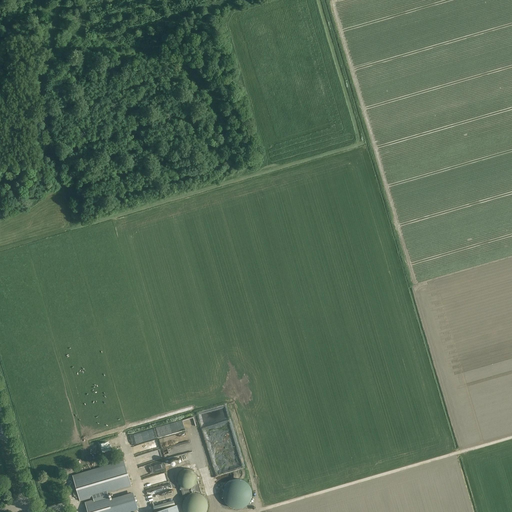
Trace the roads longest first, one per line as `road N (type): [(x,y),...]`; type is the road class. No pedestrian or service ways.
road 1 (track): [(0,245),(246,173)]
road 2 (track): [(73,221),(39,93),(62,0)]
